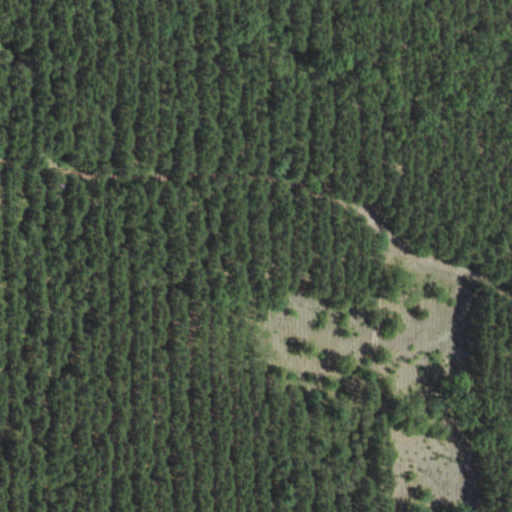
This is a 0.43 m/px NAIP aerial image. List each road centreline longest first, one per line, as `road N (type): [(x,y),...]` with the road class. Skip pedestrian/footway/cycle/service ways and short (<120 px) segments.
road 1 (track): [(328,511),(374,412),(378,225),(293,189),(154,169),(0,160)]
road 2 (track): [(366,0),(378,225)]
road 3 (track): [(378,225),(511,286)]
